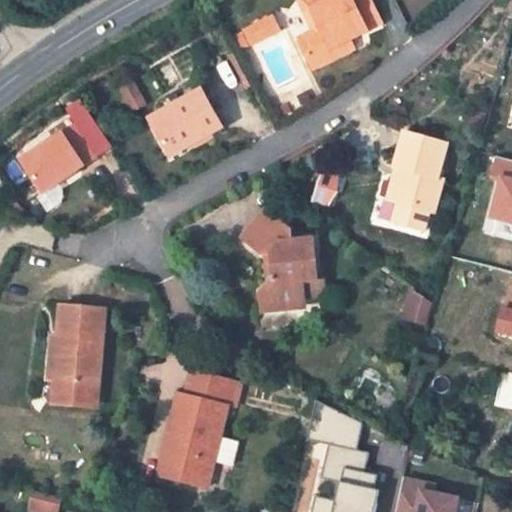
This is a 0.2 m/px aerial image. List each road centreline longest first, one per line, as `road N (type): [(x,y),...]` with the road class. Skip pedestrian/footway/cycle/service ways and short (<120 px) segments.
road 1 (residential): [(90,266),(288,144),(472,0)]
road 2 (secondary): [(144,0),(0,92)]
